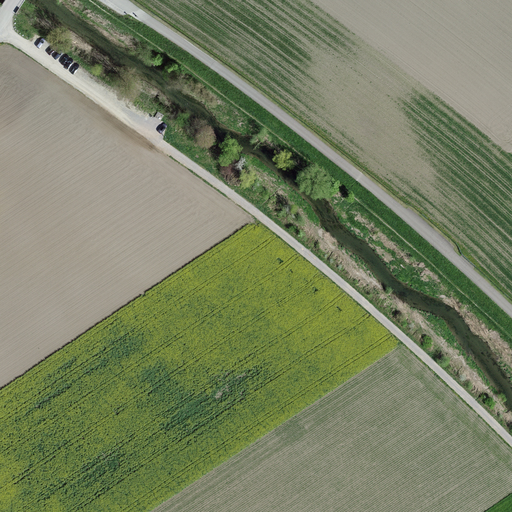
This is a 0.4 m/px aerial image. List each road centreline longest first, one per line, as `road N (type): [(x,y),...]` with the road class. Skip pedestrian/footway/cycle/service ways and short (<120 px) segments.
road 1 (track): [(0,27),(239,199),(511,442)]
road 2 (unclassified): [(118,0),(339,161),(511,311)]
